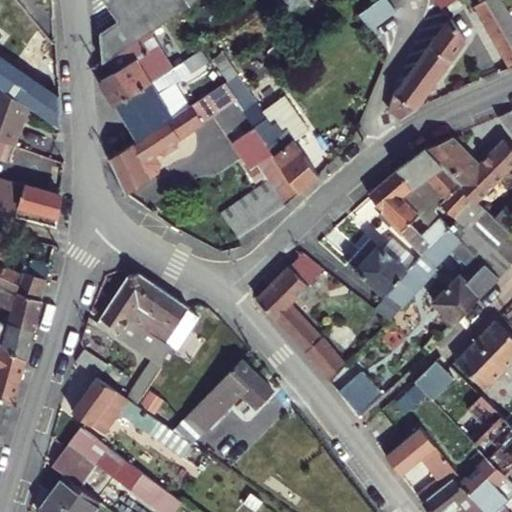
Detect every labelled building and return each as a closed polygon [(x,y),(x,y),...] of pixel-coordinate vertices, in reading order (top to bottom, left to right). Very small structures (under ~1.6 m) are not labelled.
[(105,0),(119,21),(102,33),(106,61),(151,31),(184,9),(196,0),(105,0)] [(299,0),(282,0),(288,8),(299,0)] [(396,12),(388,0),(380,0),(361,14),(372,29),(396,12)] [(435,0),(451,20),(461,12),(454,2),(456,0),(435,0)] [(511,16),(502,0),(484,0),(475,6),(510,67),(511,66),(511,16)] [(102,80),(117,105),(175,68),(151,31),(106,61),(114,73),(102,80)] [(57,46),(44,33),(33,44),(58,62),(57,46)] [(0,40),(2,37),(0,35),(0,84),(38,110),(62,127),(60,95),(0,54),(0,40)] [(402,118),(418,109),(454,61),(432,44),(396,94),(390,110),(402,118)] [(139,141),(175,117),(160,92),(209,61),(202,51),(175,68),(117,105),(139,141)] [(237,101),(247,115),(274,154),(258,165),(269,180),(286,205),(302,190),(319,174),(293,140),(306,130),(281,95),(261,108),(238,75),(225,83),(237,101)] [(225,83),(175,117),(139,141),(112,158),(127,193),(150,178),(143,164),(237,101),(225,83)] [(38,110),(0,84),(0,158),(11,162),(38,110)] [(511,111),(511,110),(499,116),(511,131),(511,111)] [(274,154),(247,115),(224,131),(250,171),(258,165),(274,154)] [(459,186),(477,203),(511,168),(511,146),(503,138),(476,167),(448,139),(428,147),(462,183),(459,186)] [(398,168),(434,211),(441,205),(456,220),(449,227),(499,277),(511,264),(511,235),(495,219),(477,203),(459,186),(462,183),(428,147),(425,148),(398,168)] [(398,168),(369,193),(383,208),(381,211),(422,254),(449,227),(434,211),(398,168)] [(0,214),(16,218),(19,206),(58,214),(61,194),(0,177),(0,214)] [(286,205),(269,180),(222,213),(239,237),(286,205)] [(511,215),(505,209),(495,219),(511,235),(511,215)] [(499,277),(449,227),(422,254),(418,258),(386,294),(402,308),(439,271),(435,266),(451,250),(475,273),(466,281),(458,274),(431,301),(452,325),(499,277)] [(0,283),(40,299),(50,266),(34,261),(30,272),(26,271),(25,273),(4,264),(17,235),(0,230),(0,283)] [(386,294),(418,258),(393,236),(381,247),(371,237),(349,262),(386,294)] [(333,275),(305,253),(290,268),(310,286),(318,278),(325,285),(333,275)] [(258,299),(305,352),(323,335),(294,303),(310,286),(290,268),(258,299)] [(130,319),(153,283),(138,273),(128,275),(99,318),(161,360),(171,345),(130,319)] [(40,299),(0,283),(0,304),(13,311),(8,326),(0,320),(0,341),(27,359),(44,300),(40,299)] [(201,316),(153,283),(130,319),(171,345),(178,349),(201,316)] [(511,337),(494,320),(456,359),(486,388),(505,369),(511,376),(511,337)] [(323,335),(305,352),(330,381),(348,363),(323,335)] [(0,396),(14,401),(27,359),(0,341),(0,396)] [(76,364),(96,378),(106,365),(86,350),(76,364)] [(171,431),(189,444),(191,445),(240,394),(255,408),(271,391),(240,360),(198,404),(190,412),(171,431)] [(158,366),(150,361),(126,399),(136,406),(160,367),(158,366)] [(160,367),(136,406),(150,416),(175,378),(160,367)] [(339,392),(359,413),(382,393),(362,371),(339,392)] [(426,382),(420,374),(414,380),(421,387),(426,382)] [(150,416),(136,406),(126,399),(96,378),(72,412),(103,434),(118,413),(181,456),(189,444),(171,431),(150,416)] [(198,404),(178,387),(171,397),(190,412),(198,404)] [(0,442),(2,443),(14,401),(0,396),(0,442)] [(488,457),(505,475),(511,468),(511,424),(491,403),(483,411),(491,420),(488,423),(506,441),(488,457)] [(165,492),(80,427),(55,463),(98,495),(112,476),(153,507),(165,492)] [(417,494),(423,502),(454,477),(458,474),(420,428),(386,455),(402,475),(422,458),(437,478),(417,494)] [(485,511),(495,511),(511,497),(511,481),(505,475),(488,457),(460,483),(470,495),(475,500),(484,511),(485,511)] [(98,495),(55,463),(51,467),(63,476),(95,499),(98,495)] [(95,499),(63,476),(39,508),(44,511),(94,511),(100,503),(95,499)] [(460,483),(454,477),(423,502),(430,511),(447,511),(470,495),(460,483)] [(511,511),(511,497),(495,511),(485,511),(484,511),(483,511),(511,511)] [(464,510),(465,511),(483,511),(484,511),(475,500),(464,510)]
